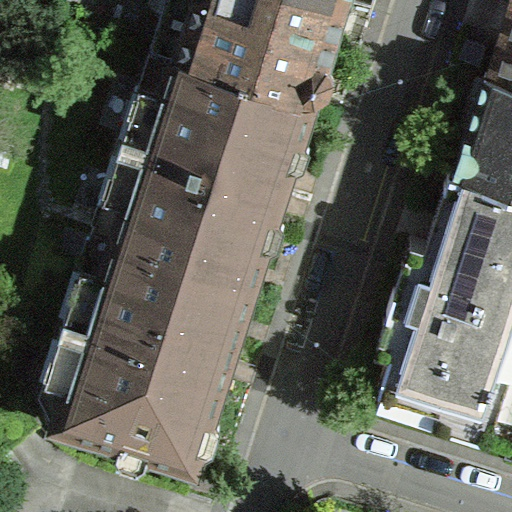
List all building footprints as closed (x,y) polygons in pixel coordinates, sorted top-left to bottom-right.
[(313,95),(315,89),(328,83),(332,68),(326,56),(328,49),(343,0),(192,0),(192,2),(185,0),(167,0),(152,44),(151,44),(313,95)] [(511,0),(503,30),(490,72),(511,78),(511,0)] [(151,44),(92,228),(254,279),(265,246),(277,240),(284,221),(277,208),(287,178),(290,166),(303,160),(309,141),(303,128),(313,95),(151,44)] [(467,127),(454,167),(511,185),(511,78),(490,72),(485,70),(479,91),(477,90),(468,94),(463,112),(467,120),(469,121),(467,127)] [(425,237),(411,233),(413,235),(378,342),(390,346),(379,382),(428,398),(440,402),(435,416),(488,433),(511,358),(511,185),(454,167),(448,165),(425,237)] [(233,347),(254,279),(92,228),(39,392),(53,418),(195,463),(199,451),(212,445),(220,421),(213,408),(233,347)]
